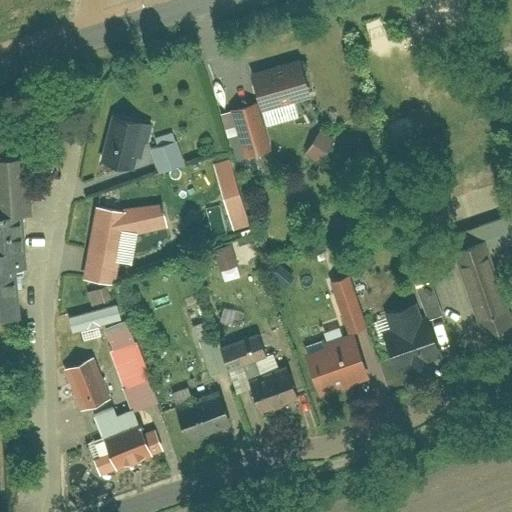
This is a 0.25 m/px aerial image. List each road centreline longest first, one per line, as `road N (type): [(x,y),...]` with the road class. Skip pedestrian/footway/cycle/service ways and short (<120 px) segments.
road 1 (residential): [(511,379),(130,511)]
road 2 (residential): [(50,511),(50,286),(75,152)]
road 3 (residential): [(216,0),(0,66)]
